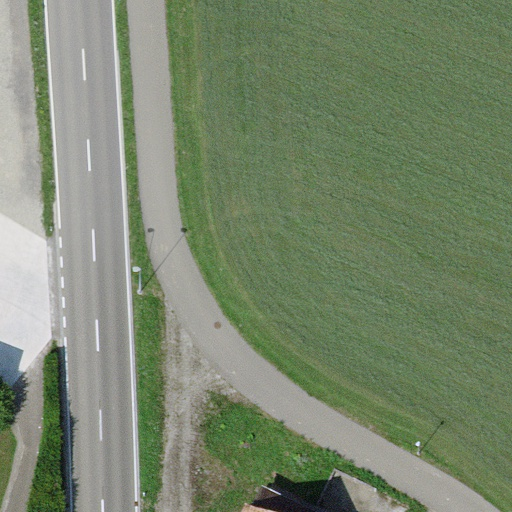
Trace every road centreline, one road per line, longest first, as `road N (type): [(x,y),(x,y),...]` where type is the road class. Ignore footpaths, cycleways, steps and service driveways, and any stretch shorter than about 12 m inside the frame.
road 1 (secondary): [(105,511),(82,0)]
road 2 (track): [(30,291),(22,0)]
road 3 (track): [(23,511),(37,479),(30,291)]
road 4 (track): [(175,511),(195,307)]
